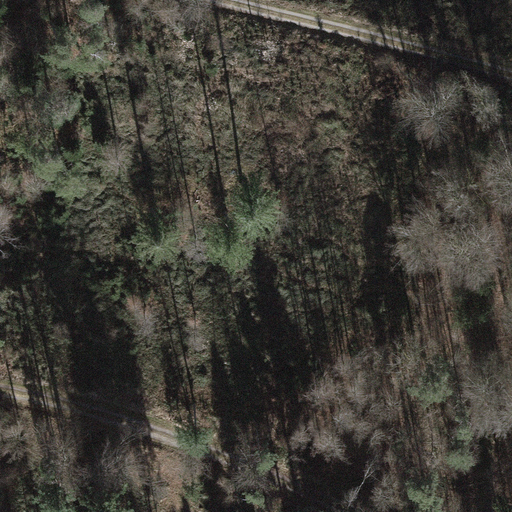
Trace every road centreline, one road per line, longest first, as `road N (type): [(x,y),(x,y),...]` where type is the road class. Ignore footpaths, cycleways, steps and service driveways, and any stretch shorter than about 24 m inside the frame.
road 1 (track): [(0,391),(84,401),(353,511)]
road 2 (track): [(244,0),(511,70)]
